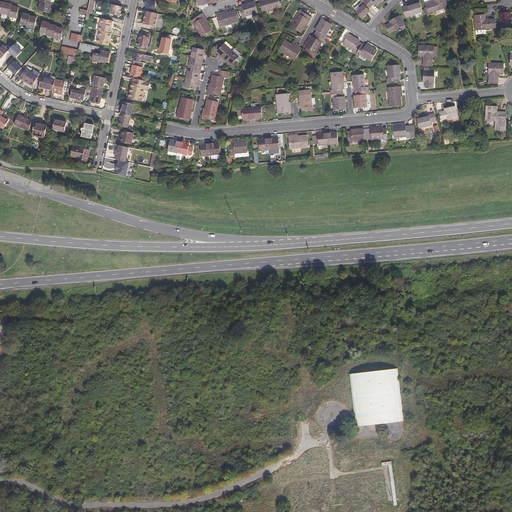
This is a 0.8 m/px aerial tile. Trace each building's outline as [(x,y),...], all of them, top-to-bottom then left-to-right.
[(146,12),(150,13),(152,2),(142,0),(141,2),(141,4),(142,4),(142,6),(144,7),(143,11),(144,12),(146,12)] [(259,0),(263,12),(281,7),(279,0),(259,0)] [(361,0),(361,1),(364,5),(357,11),(363,18),(371,11),(369,9),(375,4),(377,6),(383,0),(361,0)] [(431,3),(426,5),(429,13),(438,10),(438,11),(448,7),(445,0),(434,0),(435,3),(432,4),(431,3)] [(37,11),(44,13),(48,14),(50,4),(48,3),(40,1),(37,11)] [(243,6),(240,7),(243,19),(247,18),(246,16),(258,12),(255,1),(243,5),(243,6)] [(0,3),(0,4),(0,12),(8,15),(9,7),(10,5),(0,3)] [(408,6),(402,8),(404,14),(410,13),(411,16),(423,12),(420,3),(414,5),(408,7),(408,6)] [(120,11),(121,7),(111,5),(109,14),(119,17),(120,11)] [(8,15),(7,17),(15,18),(17,8),(9,7),(8,15)] [(221,13),(217,14),(221,26),(239,21),(236,10),(227,13),(221,14),(221,13)] [(312,17),(301,10),(291,26),(301,32),(306,25),(309,19),(310,20),(312,17)] [(141,25),(154,27),(156,14),(150,13),(146,12),(145,15),(144,14),(143,19),(141,25)] [(203,13),(192,20),(203,36),(212,30),(207,22),(204,17),(205,16),(203,13)] [(511,26),(511,25),(511,18),(511,19),(510,13),(500,14),(501,28),(511,27),(511,26)] [(21,14),(18,25),(25,26),(28,17),(28,16),(21,14)] [(486,15),(475,16),(476,30),(487,29),(487,28),(496,27),(495,19),(490,19),(490,21),(486,21),(486,15)] [(404,25),(400,16),(390,21),(392,23),(390,24),(386,25),(390,32),(395,29),(395,30),(404,25)] [(33,29),(35,19),(28,17),(25,26),(25,28),(33,29)] [(111,26),(111,22),(97,18),(94,31),(95,31),(92,43),(107,46),(110,34),(109,34),(110,29),(111,26)] [(307,48),(304,53),(315,59),(318,54),(316,53),(322,42),(323,43),(327,36),(326,35),(332,25),(322,19),(316,30),(317,31),(313,37),(312,36),(306,47),(307,48)] [(38,33),(45,35),(47,25),(48,24),(40,22),(38,33)] [(45,35),(45,36),(52,37),(54,28),(54,27),(47,25),(45,35)] [(54,28),(52,37),(52,38),(59,40),(61,30),(54,28)] [(137,40),(135,47),(144,49),(145,46),(147,35),(139,33),(139,36),(138,36),(137,40)] [(360,41),(349,34),(343,44),(354,51),(353,52),(360,56),(361,54),(371,61),(377,51),(366,45),(366,46),(359,42),(360,41)] [(20,37),(16,42),(19,45),(22,47),(26,42),(20,37)] [(157,54),(161,55),(161,53),(166,54),(169,40),(160,38),(158,51),(157,54)] [(224,43),(231,49),(233,47),(226,41),(224,43)] [(293,45),(285,41),(279,50),(295,60),(302,49),(299,47),(298,48),(293,45)] [(220,43),(214,49),(219,54),(221,56),(223,59),(232,50),(231,49),(224,43),(222,45),(220,43)] [(105,52),(106,49),(84,45),(79,44),(78,49),(88,51),(89,49),(99,51),(98,55),(92,54),(90,60),(95,61),(103,63),(103,61),(105,62),(106,57),(108,58),(108,55),(109,53),(105,52)] [(434,46),(419,45),(419,56),(426,56),(425,60),(424,60),(424,65),(433,65),(433,57),(434,57),(434,46)] [(204,50),(193,47),(191,57),(202,59),(203,59),(204,56),(202,56),(203,53),(204,50)] [(235,48),(233,51),(239,57),(242,54),(235,48)] [(232,50),(223,59),(226,61),(227,60),(229,63),(234,68),(239,63),(236,60),(239,57),(233,51),(232,50)] [(150,62),(151,57),(133,53),(131,59),(130,66),(131,66),(137,67),(138,60),(150,62)] [(67,65),(71,66),(71,65),(73,57),(72,57),(69,56),(66,56),(64,55),(63,58),(67,59),(66,62),(68,63),(67,65)] [(201,70),(202,66),(200,66),(202,59),(191,57),(190,64),(193,65),(192,68),(201,70)] [(15,60),(8,67),(15,74),(22,67),(15,60)] [(504,63),(489,63),(489,74),(490,74),(489,83),(498,83),(498,78),(497,78),(497,74),(504,74),(504,63)] [(400,65),(388,66),(389,78),(388,78),(388,82),(400,81),(399,77),(401,77),(400,65)] [(140,72),(140,68),(137,67),(131,66),(130,70),(129,75),(133,76),(140,78),(141,72),(140,72)] [(200,74),(201,70),(192,68),(189,68),(187,78),(197,81),(199,74),(200,74)] [(23,83),(31,87),(37,79),(24,70),(18,79),(23,83)] [(209,89),(208,93),(220,95),(224,77),(227,78),(228,72),(221,70),(220,76),(213,75),(212,83),(210,89),(209,89)] [(435,71),(424,71),(423,81),(427,81),(427,83),(426,83),(426,87),(433,87),(433,81),(434,82),(435,71)] [(343,72),(331,73),(333,90),(331,90),(332,98),(334,98),(335,110),(347,109),(346,96),(344,96),(344,89),(345,89),(343,72)] [(365,74),(352,75),(353,88),(355,88),(356,95),(354,95),(355,108),(367,107),(366,94),(368,94),(368,87),(366,87),(365,74)] [(40,76),(38,86),(45,88),(52,90),(55,80),(40,76)] [(92,89),(101,91),(103,85),(104,78),(94,76),(91,88),(92,89)] [(147,89),(148,82),(139,80),(132,79),(131,78),(130,83),(128,90),(126,98),(140,101),(143,90),(143,88),(147,89)] [(197,81),(187,78),(184,87),(195,90),(196,86),(197,84),(198,84),(198,81),(197,81)] [(52,90),(52,92),(57,93),(62,94),(65,82),(55,79),(55,80),(52,90)] [(402,86),(389,87),(391,106),(402,105),(401,96),(400,90),(402,90),(402,86)] [(75,100),(81,101),(83,90),(78,89),(78,92),(71,91),(69,98),(75,100)] [(100,98),(101,91),(92,89),(89,102),(99,104),(100,98)] [(311,90),(300,91),(301,107),(302,107),(303,111),(315,110),(314,106),(312,106),(311,90)] [(288,94),(277,95),(278,113),(291,112),(291,109),(290,109),(289,103),(288,94)] [(194,100),(182,97),(180,109),(179,108),(177,117),(190,120),(192,111),(191,111),(194,100)] [(219,102),(208,99),(206,108),(205,114),(203,114),(203,118),(215,120),(219,102)] [(129,117),(132,104),(121,102),(118,115),(129,117)] [(428,111),(424,112),(425,115),(435,113),(432,103),(427,105),(428,111)] [(443,111),(439,112),(441,120),(447,118),(447,119),(458,116),(455,106),(445,109),(446,112),(444,112),(443,111)] [(498,106),(487,106),(486,121),(496,121),(496,130),(506,131),(506,130),(507,121),(506,121),(506,113),(501,113),(497,113),(498,106)] [(262,107),(242,108),(243,120),(247,119),(249,119),(249,120),(257,119),(257,118),(260,118),(263,118),(262,107)] [(423,118),(417,120),(419,128),(431,125),(431,122),(436,121),(435,114),(429,115),(429,116),(423,118)] [(13,125),(28,131),(31,121),(24,118),(17,115),(13,125)] [(116,127),(126,129),(129,117),(118,115),(117,120),(116,127)] [(51,130),(63,132),(65,123),(60,122),(53,120),(51,130)] [(79,136),(89,138),(90,132),(92,125),(83,123),(82,128),(81,128),(79,129),(79,130),(80,131),(79,136)] [(31,135),(43,137),(46,126),(40,125),(33,124),(31,135)] [(393,126),(394,137),(406,136),(407,139),(413,138),(413,133),(410,133),(410,126),(406,126),(406,125),(393,126)] [(383,127),(370,128),(371,139),(384,139),(384,140),(388,140),(387,128),(383,128),(383,127)] [(351,131),(347,132),(348,144),(353,143),(352,141),(365,140),(364,129),(351,130),(351,131)] [(120,135),(120,138),(119,142),(129,144),(132,133),(120,131),(120,132),(119,135),(120,135)] [(321,134),(317,134),(318,145),(338,143),(337,132),(334,133),(331,133),(331,132),(323,133),(324,134),(321,134)] [(293,136),(288,136),(290,149),(309,147),(308,136),(298,137),(293,137),(293,136)] [(262,140),(259,140),(260,151),(280,149),(279,138),(275,138),(272,138),(272,137),(265,138),(265,139),(262,140)] [(173,141),(170,140),(168,151),(187,155),(187,154),(192,155),(194,149),(189,148),(189,144),(186,144),(184,143),(184,142),(176,141),(176,142),(173,141)] [(234,143),(230,143),(231,156),(235,155),(235,153),(247,152),(246,141),(234,142),(234,143)] [(204,145),(200,145),(201,156),(211,155),(210,143),(207,143),(207,145),(204,145)] [(214,143),(210,143),(211,155),(211,159),(221,158),(220,143),(217,143),(214,144),(214,143)] [(120,159),(128,161),(131,147),(120,144),(119,147),(119,150),(118,153),(117,159),(120,159)] [(86,157),(88,151),(71,147),(69,157),(76,158),(76,161),(85,163),(86,157)] [(128,176),(131,162),(128,161),(120,159),(120,162),(120,164),(118,169),(117,174),(128,176)] [(398,368),(350,373),(356,426),(404,420),(398,368)] [(391,461),(381,462),(382,465),(388,464),(393,504),(396,503),(391,461)]
